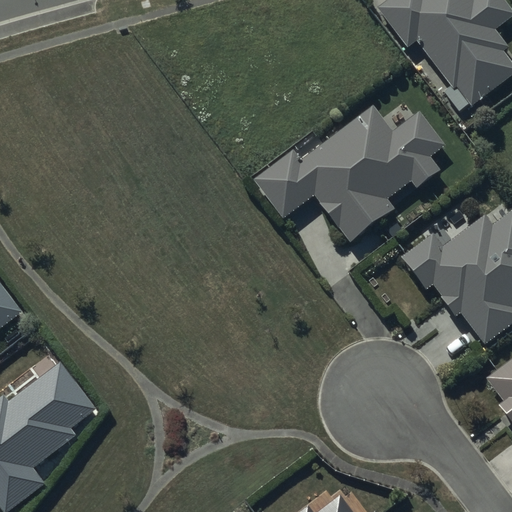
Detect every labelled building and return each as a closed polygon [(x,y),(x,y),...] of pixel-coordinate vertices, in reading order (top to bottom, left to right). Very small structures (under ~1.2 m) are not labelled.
[(395,0),(378,14),(408,53),(417,46),(450,90),(443,95),(458,115),(467,109),(469,112),(511,79),(511,69),(502,57),(507,53),(494,36),(511,22),(511,16),(499,0),(477,0),(474,2),(472,0),(395,0)] [(317,136),(253,185),(283,225),(315,201),(350,247),(394,213),(387,204),(410,187),(416,195),(440,176),(429,163),(444,151),(418,118),(393,137),(374,112),(326,148),(317,136)] [(485,221),(442,253),(431,240),(401,263),(426,297),(432,292),(456,324),(461,320),(484,350),(511,329),(511,215),(492,230),(485,221)] [(0,334),(22,317),(0,288),(0,334)] [(511,365),(486,385),(503,407),(498,411),(511,429),(511,365)] [(60,369),(8,407),(4,401),(0,403),(0,511),(16,511),(46,491),(31,471),(75,439),(70,432),(94,415),(60,369)] [(308,511),(309,511),(308,511),(347,511),(340,501),(325,511),(308,511)]
